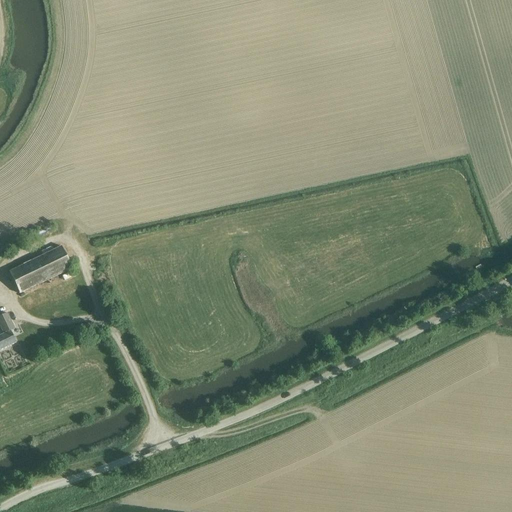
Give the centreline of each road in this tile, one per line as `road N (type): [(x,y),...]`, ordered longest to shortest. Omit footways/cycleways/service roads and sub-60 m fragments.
road 1 (unclassified): [(164,445),(288,395),(511,278)]
road 2 (unclassified): [(164,445),(109,326),(32,320)]
road 3 (unclassified): [(0,509),(164,445)]
